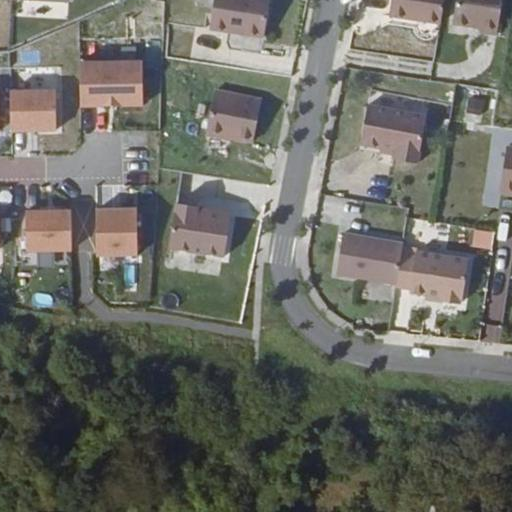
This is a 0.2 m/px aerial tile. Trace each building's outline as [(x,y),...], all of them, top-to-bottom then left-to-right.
[(272,0),(217,0),(212,31),(266,40),(272,0)] [(393,0),(391,12),(442,22),(446,0),(393,0)] [(459,0),(456,22),(482,27),(482,31),(499,34),(504,0),(459,0)] [(84,62),(85,105),(147,105),(147,62),(84,62)] [(14,91),(14,131),(59,130),(59,91),(14,91)] [(210,134),(257,143),(265,101),(218,92),(210,134)] [(430,109),(368,98),(360,139),(392,145),(390,155),(421,160),(430,109)] [(199,202),(179,199),(171,245),(224,254),(231,211),(199,206),(199,202)] [(141,208),(100,209),(101,251),(142,251),(141,208)] [(76,256),(75,216),(30,217),(31,257),(76,256)] [(337,273),(397,282),(403,249),(404,243),(344,233),(337,273)] [(417,251),(403,249),(397,282),(412,285),(417,251)] [(464,299),(467,300),(473,259),(417,251),(412,285),(411,291),(427,293),(442,295),(442,300),(463,303),(464,299)]
